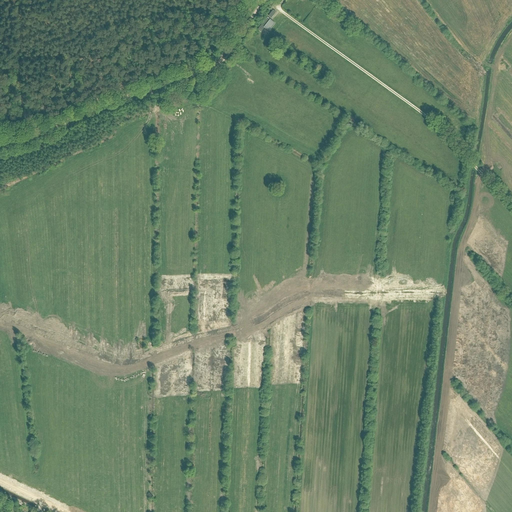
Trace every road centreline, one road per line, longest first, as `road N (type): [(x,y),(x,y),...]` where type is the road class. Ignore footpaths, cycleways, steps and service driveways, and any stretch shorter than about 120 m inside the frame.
road 1 (track): [(265,0),(421,112),(511,209)]
road 2 (track): [(243,27),(213,64),(24,136)]
